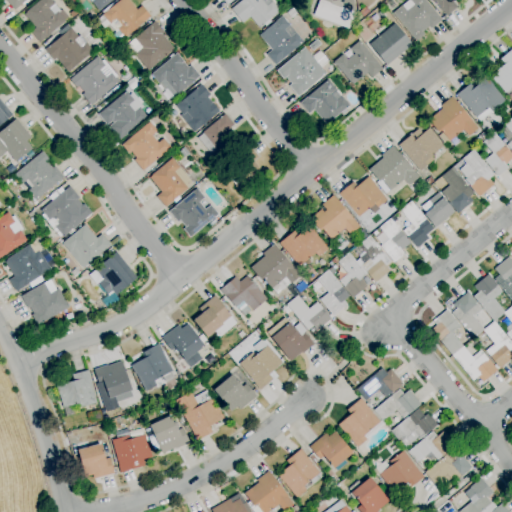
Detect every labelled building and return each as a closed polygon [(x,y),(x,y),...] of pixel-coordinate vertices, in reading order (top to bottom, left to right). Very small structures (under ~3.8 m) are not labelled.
[(26,0),(23,3),(14,11),(5,0),(26,0)] [(39,43),(30,32),(35,28),(24,15),(26,13),(26,12),(40,0),(50,0),(60,11),(62,10),(68,17),(64,20),(65,21),(58,27),(60,30),(52,36),(50,35),(44,40),(44,39),(39,43)] [(112,0),(99,11),(89,0),(112,0)] [(124,38),(117,30),(115,32),(109,25),(104,29),(100,25),(106,20),(102,15),(120,0),(128,0),(136,10),(141,6),(150,17),(124,38)] [(258,28),(249,18),(242,23),(231,10),(242,0),(271,0),(273,2),(272,3),(279,11),(258,28)] [(348,30),(313,16),(318,0),(353,0),(355,12),(348,30)] [(416,42),(392,13),(408,0),(424,0),(441,20),(431,29),(429,27),(422,33),(424,35),(416,42)] [(446,16),(432,0),(455,0),(453,2),(457,7),(446,16)] [(363,18),(359,13),(365,7),(369,12),(363,18)] [(72,18),(69,14),(75,9),(78,14),(72,18)] [(275,66),(266,55),(271,51),(259,36),(281,16),(289,26),(284,30),(290,37),(295,33),(303,42),(275,66)] [(148,71),(134,55),(135,55),(127,45),(154,22),(163,33),(161,35),(174,49),(148,71)] [(386,66),(382,61),(381,62),(368,45),(395,23),(412,45),(386,66)] [(68,73),(56,58),(53,60),(45,50),(71,28),(78,37),(75,40),(80,47),(85,42),(93,52),(68,73)] [(351,86),(333,63),(342,55),(347,60),(354,54),(349,49),(359,41),(382,69),(371,78),(367,73),(351,86)] [(297,97),(288,87),(291,84),(285,77),(283,79),(276,71),(304,48),(325,74),(297,97)] [(511,87),(505,94),(490,76),(503,65),(499,60),(511,49),(511,87)] [(172,100),(159,84),(151,75),(176,54),(188,68),(190,66),(199,76),(172,100)] [(90,106),(81,95),(84,93),(78,86),(76,88),(69,80),(97,57),(102,62),(105,59),(118,75),(115,78),(119,83),(90,106)] [(126,81),(123,77),(128,72),(131,77),(126,81)] [(131,90),(126,84),(134,77),(139,84),(131,90)] [(478,122),(461,101),(456,95),(470,84),(473,88),(486,78),(504,101),(478,122)] [(326,125),(313,110),(309,114),(300,103),(327,80),(335,90),(336,89),(342,97),(342,98),(349,106),(345,109),(347,112),(343,115),(341,113),(326,125)] [(193,133),(180,117),(182,115),(175,106),(201,85),(210,95),(207,98),(219,112),(193,133)] [(119,140),(108,127),(113,123),(112,122),(107,126),(98,114),(126,91),(130,96),(132,94),(142,107),(140,108),(147,117),(119,140)] [(449,142),(440,131),(438,133),(428,120),(442,109),(439,106),(452,97),(478,129),(468,137),(463,130),(449,142)] [(0,100),(12,115),(7,119),(8,119),(0,125),(0,100)] [(211,154),(197,138),(203,134),(202,133),(225,114),(233,125),(228,129),(235,138),(218,152),(216,150),(211,154)] [(511,153),(510,151),(511,151),(506,145),(507,144),(505,141),(507,139),(503,134),(505,132),(501,127),(511,117),(511,153)] [(15,163),(14,161),(13,161),(11,159),(12,158),(7,152),(0,157),(0,131),(10,123),(10,124),(16,119),(30,137),(25,141),(32,149),(15,163)] [(142,171),(133,160),(135,158),(130,152),(128,154),(121,145),(149,122),(157,131),(152,136),(158,143),(163,139),(171,148),(142,171)] [(419,171),(398,146),(418,129),(422,134),(428,128),(435,136),(434,137),(443,147),(432,156),(434,159),(419,171)] [(497,177),(484,161),(492,154),(482,142),(493,133),(511,155),(511,158),(505,165),(508,168),(497,177)] [(235,185),(229,178),(236,172),(228,163),(249,146),(258,157),(253,161),(261,171),(246,184),(242,179),(235,185)] [(381,180),(379,182),(368,170),(383,158),(380,156),(392,146),(418,178),(409,186),(404,180),(390,191),(381,180)] [(184,157),(179,151),(183,148),(188,154),(184,157)] [(479,197),(464,180),(466,179),(459,170),(466,164),(462,159),(473,150),(493,175),(488,179),(493,185),(479,197)] [(35,201),(27,191),(33,187),(27,180),(22,184),(14,174),(42,151),(49,160),(46,162),(52,169),(55,167),(63,177),(35,201)] [(165,208),(156,196),(161,193),(149,178),(151,176),(151,175),(172,158),(179,167),(179,168),(192,184),(187,188),(188,189),(178,197),(180,199),(175,203),(173,201),(165,208)] [(457,214),(448,204),(449,203),(440,193),(448,186),(441,177),(452,168),(473,193),(469,197),(472,202),(457,214)] [(190,238),(181,228),(184,226),(180,221),(177,223),(168,212),(196,189),(194,186),(206,176),(209,180),(197,190),(200,193),(201,192),(212,205),(211,206),(218,214),(190,238)] [(358,218),(343,200),(342,200),(338,194),(353,182),(356,187),(368,177),(374,185),(387,201),(377,208),(374,205),(358,218)] [(63,237),(61,235),(59,236),(53,230),(53,229),(47,222),(46,222),(41,215),(43,214),(40,210),(57,196),(54,192),(60,187),(63,191),(69,186),(79,198),(77,200),(82,206),(84,204),(91,213),(63,237)] [(435,228),(424,215),(426,213),(421,207),(438,193),(454,212),(435,228)] [(330,240),(322,230),(319,232),(309,220),(321,210),(323,213),(326,211),(321,205),(333,196),(359,227),(350,235),(344,229),(330,240)] [(417,249),(402,231),(411,225),(399,211),(410,202),(433,229),(425,235),(428,239),(417,249)] [(0,258),(0,217),(7,213),(11,218),(14,216),(22,230),(20,231),(26,241),(0,258)] [(393,263),(380,247),(388,240),(378,228),(390,219),(410,243),(401,251),(403,255),(393,263)] [(82,269),(61,244),(85,225),(96,239),(102,234),(110,245),(82,269)] [(298,267),(284,249),(283,249),(278,244),(294,231),(297,236),(309,226),(316,233),(315,234),(328,249),(318,257),(315,253),(298,267)] [(374,284),(367,274),(366,275),(355,262),(360,258),(353,249),(369,236),(391,264),(386,268),(389,271),(374,284)] [(16,292),(8,280),(14,277),(4,262),(7,261),(6,260),(28,245),(29,245),(35,241),(41,251),(38,252),(50,269),(16,292)] [(278,294),(276,292),(275,294),(263,278),(260,281),(250,268),(264,257),(261,254),(274,244),(300,276),(290,284),(291,285),(286,289),(281,282),(280,282),(285,288),(278,294)] [(116,296),(111,291),(107,295),(98,284),(96,285),(88,276),(95,271),(94,270),(111,256),(111,257),(116,252),(137,278),(132,282),(131,281),(120,290),(121,291),(116,296)] [(353,299),(338,281),(347,274),(337,262),(348,253),(366,275),(361,279),(367,286),(353,299)] [(511,302),(493,280),(498,276),(493,270),(508,258),(511,262),(511,302)] [(333,316),(319,300),(328,293),(317,280),(327,270),(349,296),(343,301),(346,305),(333,316)] [(493,322),(473,297),(478,292),(474,286),(488,275),(497,286),(496,286),(501,292),(493,299),(504,313),(493,322)] [(243,317),(237,309),(236,309),(226,297),(225,297),(219,290),(235,277),(239,282),(247,276),(267,299),(251,312),(250,311),(243,317)] [(37,326),(31,315),(33,314),(29,308),(27,309),(20,297),(44,283),(44,284),(49,281),(55,291),(58,289),(69,307),(37,326)] [(472,339),(451,313),(456,309),(452,305),(467,292),(476,303),(475,303),(480,310),(472,317),(483,330),(472,339)] [(206,338),(192,320),(202,313),(198,309),(215,295),(231,316),(231,317),(236,324),(219,337),(214,332),(206,338)] [(317,331),(313,327),(307,331),(286,305),(297,296),(308,309),(317,302),(322,308),(331,319),(317,331)] [(511,342),(506,335),(507,333),(504,330),(511,324),(503,314),(511,306),(511,342)] [(451,356),(430,330),(436,326),(433,322),(447,310),(460,327),(451,333),(462,347),(451,356)] [(290,362),(270,338),(271,338),(266,333),(284,318),(289,323),(300,335),(303,332),(314,344),(302,354),(301,353),(290,362)] [(511,358),(498,370),(484,352),(493,345),(482,331),(494,322),(511,344),(511,350),(509,353),(511,356),(511,358)] [(181,374),(175,365),(183,359),(179,353),(177,354),(174,350),(176,349),(175,348),(171,351),(161,338),(178,326),(180,329),(187,324),(204,347),(196,352),(201,359),(189,368),(181,374)] [(260,391),(255,385),(255,384),(250,378),(238,364),(242,361),(241,359),(246,355),(247,357),(252,353),(254,356),(257,353),(252,347),(261,340),(267,346),(274,355),(277,353),(281,358),(279,359),(282,364),(268,375),(272,380),(260,391)] [(145,392),(135,374),(135,375),(130,366),(146,357),(143,352),(158,344),(161,350),(161,351),(172,371),(171,372),(174,378),(166,383),(162,376),(153,381),(156,386),(145,392)] [(482,383),(477,377),(472,381),(452,356),(463,347),(471,358),(480,351),(487,360),(488,359),(497,371),(482,383)] [(108,399),(103,384),(98,385),(93,370),(107,365),(107,366),(122,361),(132,391),(108,399)] [(365,401),(356,390),(382,368),(385,373),(390,369),(403,385),(391,394),(390,394),(385,398),(378,389),(365,401)] [(78,408),(77,404),(62,408),(61,401),(60,402),(56,386),(73,381),(72,375),(88,371),(90,378),(89,378),(96,403),(78,408)] [(231,412),(213,390),(231,375),(242,387),(246,384),(256,397),(240,410),(237,407),(231,412)] [(382,422),(373,411),(399,389),(403,395),(408,390),(420,405),(408,415),(403,419),(396,410),(382,422)] [(196,441),(181,413),(179,414),(173,402),(190,392),(193,398),(206,391),(211,399),(213,398),(224,419),(209,427),(212,433),(196,441)] [(383,399),(377,391),(364,400),(371,409),(383,399)] [(357,448),(344,433),(337,425),(350,415),(346,411),(361,398),(365,404),(379,422),(381,421),(384,425),(366,439),(366,440),(357,448)] [(65,417),(63,410),(74,408),(75,415),(65,417)] [(405,448),(400,442),(399,443),(390,432),(417,409),(424,417),(427,414),(437,425),(420,440),(418,437),(405,448)] [(162,454),(148,426),(171,415),(178,430),(182,428),(189,443),(176,449),(175,448),(173,449),(174,451),(171,452),(170,450),(162,454)] [(337,471),(334,468),(333,469),(323,457),(319,460),(309,447),(325,433),(328,437),(334,432),(352,453),(350,455),(344,460),(347,463),(337,471)] [(416,464),(407,453),(432,432),(437,437),(442,432),(450,440),(449,441),(454,446),(437,461),(434,458),(433,460),(432,459),(430,460),(426,456),(416,464)] [(120,473),(118,466),(111,441),(128,436),(129,439),(145,435),(151,457),(142,460),(144,466),(120,473)] [(93,479),(92,475),(84,477),(77,450),(100,444),(104,459),(110,458),(114,474),(93,479)] [(296,499),(284,483),(283,484),(277,475),(289,466),(285,461),(301,449),(305,454),(304,455),(319,473),(302,487),(306,491),(296,499)] [(392,492),(378,475),(379,474),(375,468),(384,461),(386,464),(389,462),(403,451),(423,477),(407,490),(403,484),(392,492)] [(444,484),(440,479),(433,484),(424,473),(450,452),(454,456),(458,453),(471,468),(454,481),(451,478),(444,484)] [(252,511),(250,508),(253,506),(243,494),(258,483),(256,481),(268,471),(293,504),(283,511),(278,505),(269,511),(252,511)] [(359,511),(357,509),(361,505),(355,498),(353,500),(349,494),(350,492),(348,489),(358,481),(361,484),(369,477),(389,501),(377,511),(378,511),(359,511)] [(480,511),(458,511),(461,510),(458,507),(456,509),(454,507),(457,505),(454,502),(464,494),(464,493),(469,488),(480,478),(493,493),(487,498),(491,503),(480,511)] [(212,511),(211,510),(229,499),(231,503),(238,499),(245,511),(212,511)] [(324,511),(340,500),(349,511),(351,511),(353,511),(324,511)] [(480,511),(492,503),(496,508),(501,504),(508,511),(480,511)]
